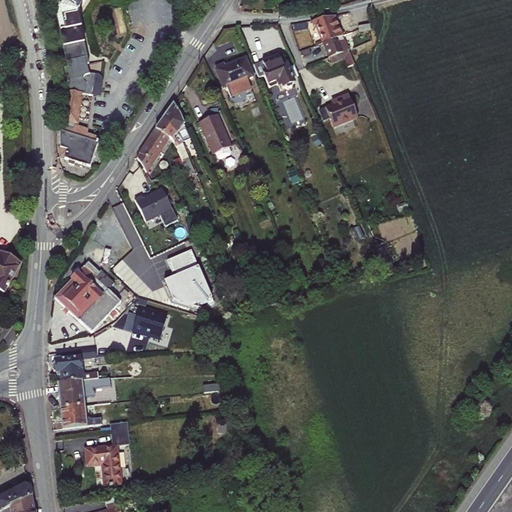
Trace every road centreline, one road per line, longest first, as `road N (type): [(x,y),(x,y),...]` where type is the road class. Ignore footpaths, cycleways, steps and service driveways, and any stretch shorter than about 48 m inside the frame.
road 1 (secondary): [(42,197),(39,90),(23,0)]
road 2 (secondary): [(212,19),(112,171)]
road 3 (residential): [(212,19),(303,18),(381,0)]
road 4 (secondary): [(32,356),(42,230)]
road 5 (secondary): [(50,511),(33,387)]
